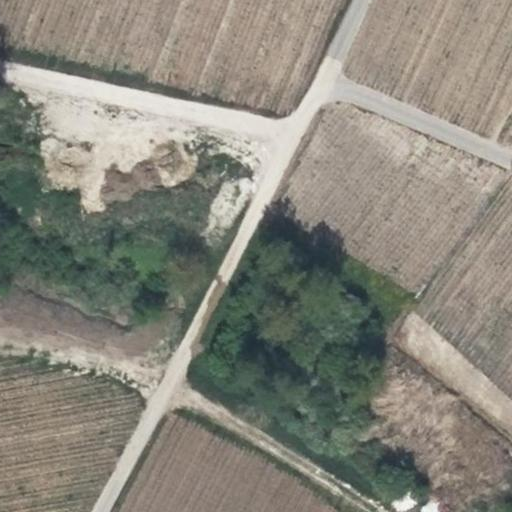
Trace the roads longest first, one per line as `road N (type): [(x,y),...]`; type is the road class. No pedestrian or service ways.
road 1 (track): [(360,0),(103,511)]
road 2 (track): [(0,70),(290,137)]
road 3 (track): [(511,162),(321,79)]
